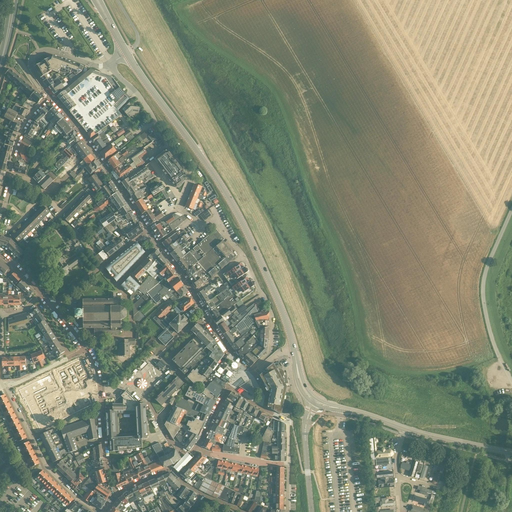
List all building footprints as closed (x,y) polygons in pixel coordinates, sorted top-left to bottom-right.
[(41,78),(41,79),(45,76),(48,74),(48,73),(52,71),(58,73),(59,70),(69,74),(70,71),(73,72),(76,76),(82,72),(84,67),(78,64),(78,65),(67,60),(64,59),(53,55),(52,58),(50,57),(48,59),(42,62),(43,63),(40,64),(35,67),(38,73),(41,78)] [(12,81),(16,75),(10,69),(5,75),(12,81)] [(77,121),(86,131),(87,133),(87,132),(88,133),(87,134),(90,138),(121,115),(118,111),(118,110),(117,109),(114,106),(125,94),(124,92),(121,89),(112,76),(111,76),(100,72),(90,69),(86,72),(69,87),(63,92),(57,97),(58,97),(60,99),(60,100),(63,104),(64,104),(67,108),(66,108),(67,108),(69,111),(70,111),(70,112),(70,113),(71,112),(72,114),(71,114),(72,114),(74,116),(73,116),(74,117),(74,116),(77,120),(77,121)] [(41,79),(43,82),(50,77),(48,74),(45,76),(41,79)] [(47,89),(49,88),(54,84),(52,81),(55,79),(59,77),(57,74),(50,77),(43,82),(47,89)] [(12,81),(18,86),(23,80),(16,75),(12,81)] [(66,83),(63,79),(61,76),(59,77),(55,79),(52,81),(54,84),(49,88),(54,94),(64,88),(62,85),(66,83)] [(23,80),(18,86),(24,91),(29,86),(23,80)] [(24,91),(30,97),(35,91),(29,86),(24,91)] [(32,100),(32,99),(38,103),(43,98),(35,91),(30,97),(30,98),(32,100)] [(131,107),(130,104),(130,103),(125,107),(128,110),(125,113),(129,118),(133,114),(139,115),(140,108),(131,107)] [(37,123),(38,123),(44,117),(45,116),(50,111),(46,107),(39,113),(39,114),(40,115),(34,120),(37,123)] [(4,112),(6,113),(16,118),(16,117),(23,120),(24,118),(18,114),(15,112),(7,108),(4,112)] [(18,114),(24,118),(25,116),(27,116),(29,112),(21,108),(20,110),(18,108),(15,112),(18,114)] [(53,108),(50,111),(45,116),(44,117),(38,123),(44,129),(48,123),(50,121),(58,113),(53,108)] [(15,120),(16,118),(6,113),(4,118),(11,121),(14,122),(20,126),(21,123),(15,120)] [(51,122),(48,129),(51,131),(54,128),(56,125),(63,118),(58,113),(50,121),(51,122)] [(64,137),(65,139),(69,135),(73,131),(70,126),(67,123),(63,118),(56,125),(54,128),(57,131),(58,132),(60,135),(63,132),(65,136),(64,137)] [(20,126),(14,122),(11,121),(9,124),(12,126),(10,129),(18,132),(20,128),(19,128),(20,126)] [(28,128),(35,132),(39,126),(31,121),(29,126),(28,128)] [(32,138),(35,132),(28,128),(27,130),(27,129),(25,133),(25,134),(32,138)] [(7,137),(14,139),(15,137),(16,138),(17,133),(9,130),(8,132),(6,132),(4,136),(7,137)] [(63,152),(67,156),(69,159),(70,159),(74,155),(69,151),(70,150),(72,148),(71,147),(80,140),(77,136),(77,134),(76,132),(75,132),(73,131),(69,135),(65,139),(63,141),(63,142),(64,144),(66,143),(67,143),(69,146),(63,152)] [(91,140),(93,144),(105,135),(103,132),(99,135),(98,135),(91,140)] [(131,133),(126,138),(129,142),(134,137),(131,133)] [(153,133),(149,135),(148,136),(152,142),(157,138),(153,133)] [(30,141),(32,143),(34,139),(32,138),(25,134),(23,138),(24,138),(30,141)] [(93,144),(96,148),(103,143),(101,141),(103,140),(103,141),(107,138),(105,135),(93,144)] [(13,141),(14,139),(7,137),(5,143),(13,146),(15,142),(13,141)] [(108,139),(103,143),(96,148),(99,151),(105,147),(104,145),(105,144),(106,144),(110,142),(108,139)] [(119,139),(111,145),(100,153),(105,160),(118,150),(118,151),(120,149),(117,145),(118,144),(118,145),(121,142),(119,139)] [(17,154),(21,157),(30,146),(22,141),(21,141),(17,154)] [(72,148),(70,150),(76,157),(80,153),(80,152),(86,148),(81,141),(72,148)] [(3,152),(10,154),(10,151),(12,152),(13,147),(4,145),(3,152)] [(130,152),(135,148),(133,145),(123,153),(121,151),(107,162),(110,167),(126,155),(130,152)] [(80,153),(76,157),(69,163),(75,169),(80,164),(82,167),(86,164),(88,166),(95,160),(86,148),(80,152),(80,153)] [(126,155),(110,167),(113,170),(118,166),(121,164),(125,162),(140,151),(143,148),(138,152),(135,148),(130,152),(126,155)] [(138,169),(137,168),(144,163),(141,158),(147,153),(143,148),(140,151),(125,162),(128,166),(125,169),(124,168),(116,174),(119,179),(120,179),(121,180),(122,182),(139,170),(138,169)] [(172,157),(169,152),(168,153),(167,150),(166,150),(156,158),(156,159),(154,160),(158,165),(160,168),(161,168),(162,170),(162,171),(166,176),(167,176),(169,178),(168,178),(170,181),(171,181),(172,183),(174,185),(176,188),(182,183),(182,184),(184,182),(181,178),(185,175),(182,170),(174,159),(173,159),(172,157)] [(62,166),(69,159),(67,156),(63,160),(60,160),(55,164),(55,167),(58,170),(62,166)] [(95,160),(88,166),(85,168),(81,172),(73,180),(77,183),(84,174),(83,174),(87,170),(91,174),(100,167),(95,160)] [(118,166),(113,170),(116,174),(124,168),(125,169),(128,166),(125,162),(121,164),(118,166)] [(20,163),(19,165),(16,164),(14,168),(16,169),(15,172),(26,175),(29,166),(20,163)] [(151,174),(145,166),(139,170),(122,182),(122,183),(126,190),(133,185),(134,184),(141,181),(142,181),(143,183),(144,182),(145,183),(153,178),(151,174)] [(38,184),(46,176),(41,171),(33,178),(38,184)] [(47,175),(38,184),(55,201),(63,191),(47,175)] [(95,175),(90,179),(86,182),(85,182),(87,184),(85,186),(86,188),(90,184),(91,185),(96,193),(101,189),(104,187),(101,182),(99,180),(98,178),(95,175)] [(146,186),(143,183),(142,181),(141,181),(134,184),(133,185),(126,190),(131,197),(142,190),(147,187),(146,186)] [(118,192),(115,187),(111,182),(104,187),(101,189),(105,194),(107,197),(97,204),(98,205),(103,202),(105,204),(109,202),(110,201),(108,199),(110,197),(118,192)] [(160,183),(154,187),(150,190),(153,196),(161,191),(164,189),(160,183)] [(192,190),(199,193),(202,187),(195,184),(192,190)] [(142,190),(131,197),(135,204),(143,199),(146,196),(147,195),(149,191),(148,189),(147,187),(142,190)] [(169,197),(164,189),(161,191),(161,192),(166,199),(169,197)] [(199,193),(192,190),(190,195),(197,198),(199,193)] [(82,198),(87,203),(92,198),(85,192),(84,194),(85,195),(82,198)] [(123,199),(118,192),(110,197),(115,205),(111,207),(114,212),(112,213),(114,215),(119,211),(119,210),(127,204),(123,199)] [(197,198),(190,195),(187,201),(195,204),(197,198)] [(142,215),(143,214),(150,210),(149,209),(153,207),(154,206),(155,207),(156,206),(153,200),(150,202),(147,197),(143,200),(143,199),(135,204),(136,205),(142,215)] [(77,200),(76,202),(82,208),(87,203),(82,198),(79,202),(77,200)] [(195,204),(187,201),(185,207),(192,210),(195,204)] [(77,213),(82,208),(76,202),(74,203),(76,205),(73,208),(77,213)] [(117,219),(116,219),(125,215),(131,211),(127,204),(119,210),(119,211),(114,215),(115,216),(117,219)] [(154,206),(153,207),(149,209),(150,210),(143,214),(150,225),(163,216),(156,206),(155,207),(154,206)] [(40,210),(46,217),(50,213),(44,207),(40,210)] [(68,210),(67,212),(73,217),(77,213),(73,208),(69,211),(68,210)] [(40,210),(36,214),(42,220),(46,217),(40,210)] [(205,217),(207,219),(212,215),(208,210),(203,213),(205,217)] [(127,222),(136,218),(131,211),(125,215),(116,219),(118,223),(120,222),(122,221),(123,222),(127,220),(127,222)] [(68,222),(73,217),(67,212),(65,213),(67,214),(63,218),(68,222)] [(115,220),(116,219),(117,219),(115,216),(112,213),(100,221),(104,227),(105,227),(111,223),(111,222),(115,220)] [(162,230),(156,234),(160,240),(166,236),(168,234),(187,218),(180,214),(179,213),(178,213),(177,213),(176,213),(174,214),(164,221),(168,226),(166,228),(162,230)] [(42,220),(36,214),(32,218),(38,224),(42,220)] [(38,224),(32,218),(28,222),(34,228),(38,224)] [(142,229),(136,218),(127,222),(127,220),(123,222),(122,221),(120,222),(118,223),(119,224),(117,225),(123,233),(125,232),(129,238),(142,229)] [(113,227),(117,225),(119,224),(118,223),(116,219),(115,220),(111,222),(111,223),(113,227)] [(152,229),(156,234),(162,230),(166,228),(168,226),(164,221),(159,224),(152,229)] [(28,222),(24,226),(31,232),(34,228),(28,222)] [(113,227),(111,223),(105,227),(110,233),(115,230),(113,227)] [(31,232),(24,226),(20,229),(27,236),(31,232)] [(20,229),(17,233),(23,239),(27,236),(20,229)] [(198,263),(208,274),(216,267),(222,261),(219,257),(216,254),(213,250),(223,241),(225,239),(216,230),(193,250),(184,257),(177,263),(185,273),(198,263)] [(180,238),(183,236),(180,233),(181,233),(179,231),(176,233),(172,236),(169,238),(162,243),(166,249),(173,244),(180,238)] [(184,231),(181,233),(180,233),(183,236),(185,239),(186,238),(188,241),(190,239),(184,231)] [(23,239),(17,233),(13,237),(19,243),(23,239)] [(75,239),(77,242),(77,241),(79,240),(84,246),(88,242),(80,234),(75,239)] [(111,237),(120,248),(125,244),(120,239),(117,241),(115,238),(113,235),(111,237)] [(4,237),(3,236),(1,245),(6,247),(11,239),(4,237)] [(185,239),(183,236),(180,238),(173,244),(166,249),(170,254),(177,248),(178,248),(183,244),(187,241),(188,241),(186,238),(185,239)] [(111,246),(116,252),(120,248),(111,237),(107,241),(110,244),(111,245),(111,246)] [(77,241),(77,242),(76,242),(73,238),(70,240),(74,244),(73,245),(75,248),(79,244),(77,241)] [(16,244),(11,239),(6,247),(10,251),(17,244),(16,244)] [(170,254),(173,258),(181,252),(190,245),(187,241),(183,244),(178,248),(177,248),(170,254)] [(216,254),(226,245),(223,241),(213,250),(216,254)] [(137,243),(105,268),(109,273),(111,271),(115,276),(113,277),(116,282),(128,270),(127,270),(129,268),(128,267),(132,264),(133,264),(133,265),(145,253),(137,243)] [(14,254),(20,248),(17,245),(17,244),(10,251),(14,254)] [(116,252),(111,246),(111,245),(110,244),(109,244),(107,245),(107,247),(108,248),(104,251),(109,257),(116,252)] [(181,252),(173,258),(177,263),(184,257),(193,250),(190,245),(181,252)] [(229,249),(226,245),(216,254),(219,257),(229,249)] [(98,254),(104,261),(108,257),(102,250),(99,246),(97,247),(98,250),(98,251),(100,253),(98,254)] [(23,252),(20,248),(14,254),(18,258),(22,254),(22,255),(25,252),(24,251),(23,252)] [(219,257),(222,261),(224,260),(233,252),(229,249),(219,257)] [(104,261),(98,254),(95,257),(95,256),(96,255),(91,250),(89,252),(90,253),(100,264),(104,261)] [(155,250),(140,266),(146,271),(150,267),(151,266),(153,263),(161,254),(157,250),(155,250)] [(224,260),(228,264),(236,257),(233,252),(224,260)] [(54,256),(56,259),(57,261),(56,262),(60,268),(59,269),(62,273),(69,268),(70,269),(82,260),(79,256),(67,264),(62,258),(61,258),(59,256),(57,254),(54,256)] [(144,295),(147,293),(158,283),(155,278),(159,274),(158,272),(168,264),(161,254),(153,263),(151,266),(150,267),(146,271),(150,275),(144,282),(142,285),(140,287),(138,289),(144,295)] [(219,271),(228,264),(224,260),(222,261),(216,267),(219,271)] [(205,271),(198,263),(185,273),(189,278),(202,269),(204,272),(205,271)] [(223,275),(233,288),(244,279),(242,276),(248,272),(245,267),(244,268),(241,263),(232,269),(232,268),(227,272),(223,275)] [(8,270),(8,269),(9,268),(5,264),(0,269),(0,271),(6,277),(10,272),(8,270)] [(172,269),(168,264),(158,272),(159,274),(163,279),(158,283),(147,293),(152,299),(163,289),(169,284),(169,283),(178,277),(172,269)] [(139,278),(146,271),(140,266),(132,275),(139,281),(141,279),(139,278)] [(219,271),(216,267),(208,274),(211,278),(219,272),(219,271)] [(202,269),(189,278),(192,283),(205,274),(202,269)] [(21,279),(14,273),(10,277),(9,277),(7,279),(9,280),(14,285),(21,279)] [(205,274),(192,283),(196,289),(209,279),(205,274)] [(138,289),(140,287),(130,277),(121,286),(131,296),(130,297),(131,300),(130,297),(137,289),(138,289)] [(235,292),(234,293),(240,301),(254,291),(252,287),(254,286),(251,281),(250,282),(247,277),(244,279),(233,288),(232,288),(235,292)] [(163,289),(152,299),(156,303),(166,294),(169,298),(175,293),(176,292),(177,291),(183,285),(178,278),(169,284),(163,289)] [(24,296),(24,301),(29,296),(29,297),(32,294),(32,295),(34,293),(33,293),(34,292),(22,280),(16,287),(19,290),(21,288),(26,294),(23,296),(24,296)] [(175,293),(169,298),(173,302),(181,297),(187,292),(183,285),(177,291),(176,292),(175,293)] [(197,294),(204,305),(209,301),(204,294),(207,291),(205,288),(197,294)] [(209,313),(214,308),(216,307),(225,300),(234,293),(235,292),(232,288),(229,291),(228,289),(227,289),(220,293),(211,300),(209,301),(204,305),(209,313)] [(14,296),(14,305),(20,305),(20,302),(24,302),(24,301),(24,296),(23,296),(22,296),(22,294),(20,292),(17,292),(17,294),(14,294),(14,296)] [(79,328),(94,328),(121,328),(121,327),(122,327),(123,326),(124,325),(124,324),(124,323),(124,322),(123,321),(122,320),(122,319),(124,319),(126,317),(127,315),(127,313),(127,311),(125,310),(124,308),(122,308),(122,306),(120,306),(120,297),(116,297),(116,293),(111,293),(111,298),(110,298),(110,299),(78,300),(79,310),(75,310),(75,318),(76,318),(76,319),(77,319),(79,319),(79,328)] [(231,307),(240,301),(234,293),(225,300),(216,307),(214,308),(218,312),(220,310),(223,313),(228,309),(231,307)] [(133,305),(133,316),(147,304),(141,298),(133,305)] [(191,299),(188,301),(183,305),(181,302),(175,306),(182,313),(193,304),(194,303),(191,299)] [(161,320),(165,316),(170,311),(169,310),(171,308),(167,304),(156,315),(156,316),(154,318),(157,322),(160,319),(161,320)] [(244,311),(247,315),(255,306),(254,304),(244,311)] [(225,322),(237,310),(235,306),(233,307),(234,309),(230,312),(228,309),(223,313),(214,321),(218,327),(225,322)] [(224,335),(232,347),(239,341),(241,339),(243,337),(253,329),(251,326),(255,324),(251,317),(254,316),(259,314),(258,313),(256,308),(256,307),(255,306),(247,315),(244,318),(241,321),(236,326),(230,331),(224,335)] [(38,325),(44,320),(45,320),(37,308),(32,312),(32,311),(14,317),(8,319),(8,328),(12,327),(12,328),(14,327),(13,326),(17,325),(29,321),(28,318),(31,317),(32,318),(33,317),(38,325)] [(209,313),(214,321),(223,313),(220,310),(218,312),(214,308),(209,313)] [(218,327),(224,335),(230,331),(236,326),(241,321),(236,317),(240,313),(237,310),(225,322),(218,327)] [(269,310),(259,314),(254,316),(255,318),(258,317),(258,318),(263,318),(263,316),(269,315),(269,310)] [(171,323),(165,317),(162,320),(168,327),(170,325),(175,331),(178,333),(187,324),(185,321),(187,319),(183,315),(181,317),(179,315),(171,323)] [(269,325),(269,315),(263,316),(263,318),(258,318),(258,317),(255,318),(256,322),(258,329),(269,325)] [(51,331),(44,320),(38,325),(32,328),(33,330),(39,327),(44,335),(51,331)] [(205,348),(215,340),(206,326),(205,326),(206,326),(203,328),(201,326),(198,323),(191,331),(194,334),(196,336),(172,360),(180,368),(179,369),(184,374),(188,371),(187,370),(185,368),(189,364),(191,362),(200,353),(202,351),(205,348)] [(171,335),(175,331),(170,325),(168,327),(157,338),(158,338),(158,339),(165,346),(174,337),(171,335)] [(255,327),(253,329),(243,337),(241,339),(239,341),(232,347),(236,352),(243,346),(248,340),(255,334),(259,331),(255,327)] [(260,330),(259,331),(255,334),(260,341),(260,339),(268,339),(269,327),(260,330)] [(62,347),(51,331),(44,335),(48,342),(43,346),(45,348),(46,347),(47,350),(51,347),(55,353),(52,356),(52,355),(48,356),(51,361),(54,360),(58,358),(62,355),(62,354),(64,352),(63,350),(64,349),(62,347)] [(236,352),(242,359),(249,353),(250,352),(254,348),(260,341),(255,334),(248,340),(243,346),(236,352)] [(135,339),(128,339),(128,340),(121,340),(121,343),(120,343),(120,352),(119,352),(119,355),(120,356),(129,356),(129,345),(135,345),(135,339)] [(260,341),(260,342),(259,345),(262,347),(267,350),(268,339),(260,339),(260,341)] [(202,351),(218,363),(224,355),(215,340),(205,348),(202,351)] [(260,341),(254,348),(262,355),(267,350),(262,347),(259,345),(260,342),(260,341)] [(259,358),(262,355),(254,348),(250,352),(254,355),(258,358),(259,358)] [(42,351),(36,353),(39,361),(41,366),(43,365),(41,360),(45,359),(42,351)] [(207,377),(212,370),(213,371),(215,368),(216,368),(216,367),(216,366),(218,363),(202,351),(200,353),(191,362),(192,363),(190,365),(189,364),(185,368),(187,370),(191,366),(192,367),(191,369),(193,370),(187,377),(194,384),(194,383),(196,382),(198,382),(200,382),(201,382),(202,383),(205,379),(207,377)] [(251,366),(258,358),(254,355),(250,352),(249,353),(242,359),(250,366),(251,366)] [(31,356),(28,357),(30,364),(34,363),(37,361),(40,368),(42,368),(41,366),(39,361),(36,353),(31,355),(31,356)] [(28,357),(19,357),(20,365),(26,365),(26,364),(30,364),(28,357)] [(50,374),(18,390),(21,395),(23,399),(27,407),(39,431),(47,427),(80,411),(92,405),(80,380),(88,377),(79,359),(56,370),(50,373),(50,374)] [(285,396),(285,393),(287,387),(290,387),(288,377),(287,377),(285,370),(283,371),(281,367),(282,366),(279,362),(275,365),(273,363),(272,364),(264,371),(264,372),(258,377),(259,379),(262,380),(270,393),(267,407),(280,414),(291,414),(289,397),(285,396)] [(168,402),(173,397),(186,385),(177,376),(155,399),(163,407),(168,402)] [(244,379),(238,379),(239,390),(250,389),(250,380),(244,381),(244,379)] [(198,403),(203,405),(207,397),(214,401),(215,402),(217,398),(220,395),(220,394),(219,394),(221,391),(222,389),(213,381),(211,383),(210,383),(209,385),(209,384),(207,386),(202,387),(202,389),(202,390),(201,391),(200,392),(199,392),(197,392),(196,391),(195,390),(194,389),(194,388),(194,387),(190,387),(185,396),(189,398),(194,401),(198,403)] [(147,439),(145,404),(139,404),(126,391),(121,396),(123,398),(123,404),(112,404),(112,410),(106,411),(107,439),(110,439),(111,439),(111,440),(110,440),(110,451),(118,451),(120,451),(124,450),(125,450),(127,450),(131,449),(133,449),(136,449),(140,448),(142,447),(142,439),(147,439)] [(232,392),(228,397),(232,400),(231,402),(233,404),(234,405),(236,400),(239,396),(232,392)] [(232,405),(233,406),(234,406),(232,410),(237,412),(238,412),(239,409),(240,408),(244,400),(239,396),(236,400),(234,405),(233,404),(232,405)] [(204,406),(212,410),(216,402),(215,402),(214,401),(207,397),(203,405),(204,406)] [(197,406),(188,401),(187,401),(180,398),(175,406),(181,409),(188,411),(186,415),(192,418),(206,423),(209,415),(200,412),(195,410),(197,406)] [(209,415),(212,410),(204,406),(203,405),(198,403),(194,401),(189,398),(188,401),(197,406),(195,410),(200,412),(209,415)] [(8,400),(0,403),(0,406),(1,410),(11,405),(8,400)] [(245,411),(249,404),(248,404),(244,400),(240,408),(239,409),(238,412),(236,417),(235,420),(240,422),(243,414),(245,411)] [(229,409),(231,410),(233,406),(232,405),(231,405),(226,401),(223,406),(229,409)] [(250,414),(253,407),(249,404),(245,411),(243,414),(240,422),(239,423),(238,427),(239,427),(239,426),(243,428),(246,421),(248,417),(249,414),(250,414)] [(11,405),(1,410),(4,415),(13,410),(11,405)] [(172,411),(183,415),(184,414),(186,415),(188,411),(181,409),(175,406),(172,411)] [(220,410),(229,414),(230,411),(233,412),(233,411),(231,410),(229,409),(223,406),(220,410)] [(255,417),(259,410),(253,407),(250,414),(249,414),(248,417),(246,421),(243,428),(244,428),(245,427),(249,429),(255,418),(255,417)] [(13,410),(4,415),(7,420),(16,416),(13,410)] [(229,414),(220,410),(217,418),(226,421),(233,425),(231,432),(229,438),(232,439),(240,441),(241,435),(240,435),(237,434),(236,433),(238,428),(238,427),(239,423),(240,422),(235,420),(236,417),(229,414)] [(265,414),(259,410),(255,417),(255,418),(261,421),(260,423),(264,425),(268,417),(264,415),(265,414)] [(180,421),(183,415),(172,411),(170,416),(180,421)] [(16,416),(7,420),(9,426),(19,421),(16,416)] [(180,421),(170,416),(167,421),(172,423),(180,427),(182,424),(179,423),(180,421)] [(200,437),(204,428),(204,427),(206,423),(192,418),(192,420),(191,419),(190,421),(189,421),(187,426),(185,429),(187,430),(190,432),(192,433),(193,433),(200,437)] [(231,432),(233,425),(226,421),(217,418),(214,425),(222,428),(231,432)] [(71,425),(74,436),(88,432),(90,440),(97,439),(94,419),(93,419),(85,420),(71,425)] [(19,421),(9,426),(12,431),(21,426),(19,421)] [(180,427),(172,423),(166,421),(164,425),(173,439),(181,427),(180,427)] [(75,439),(74,436),(71,425),(60,429),(65,442),(69,453),(77,450),(73,439),(75,439)] [(229,438),(231,432),(222,428),(214,425),(211,431),(218,434),(223,436),(229,438)] [(21,426),(12,431),(15,436),(24,432),(21,426)] [(241,435),(243,435),(246,436),(249,429),(245,427),(244,428),(243,428),(239,426),(239,427),(238,427),(238,428),(236,433),(237,434),(240,435),(241,435)] [(49,430),(48,431),(40,435),(53,462),(63,458),(68,453),(67,450),(65,451),(64,449),(60,451),(58,448),(63,446),(62,444),(57,446),(55,442),(60,440),(59,438),(54,440),(53,437),(57,434),(56,432),(51,435),(49,430)] [(200,437),(193,433),(192,433),(192,434),(187,430),(183,436),(188,440),(194,444),(200,437)] [(267,430),(261,440),(270,442),(272,432),(267,430)] [(232,439),(229,438),(223,436),(218,434),(211,431),(207,439),(210,440),(216,442),(220,443),(230,447),(232,439)] [(24,432),(15,436),(17,442),(27,437),(24,432)] [(189,451),(194,444),(188,440),(183,436),(179,433),(178,433),(175,437),(183,447),(189,451)] [(210,440),(207,439),(203,447),(209,450),(212,443),(209,442),(210,441),(210,440)] [(212,443),(209,450),(212,451),(220,452),(228,453),(228,452),(232,453),(232,454),(237,454),(238,448),(230,447),(220,443),(216,442),(210,440),(210,441),(209,442),(212,443)] [(29,441),(19,446),(22,451),(31,447),(29,441)] [(91,454),(91,455),(96,453),(102,452),(100,442),(97,445),(97,446),(96,446),(92,449),(93,450),(90,451),(90,454),(91,454)] [(152,446),(154,451),(159,459),(158,459),(160,461),(164,468),(173,464),(171,461),(172,460),(170,458),(167,460),(165,456),(159,443),(152,446)] [(31,447),(22,451),(25,456),(34,452),(31,447)] [(375,458),(392,456),(394,454),(393,450),(391,449),(386,449),(384,448),(382,448),(380,450),(375,450),(375,458)] [(171,461),(173,464),(181,458),(175,449),(169,454),(165,456),(167,460),(170,458),(172,460),(171,461)] [(34,452),(25,456),(28,462),(37,457),(34,452)] [(102,457),(102,452),(96,453),(91,455),(92,459),(92,461),(94,460),(101,458),(102,457)] [(139,477),(151,472),(146,463),(144,458),(141,453),(136,456),(140,463),(138,464),(136,460),(134,456),(130,458),(132,462),(136,470),(139,477)] [(198,467),(205,473),(206,472),(213,464),(214,459),(210,457),(208,459),(207,458),(201,453),(193,462),(198,467)] [(37,457),(28,462),(30,467),(40,463),(37,457)] [(152,473),(158,470),(155,463),(151,465),(150,461),(147,457),(144,458),(146,463),(151,472),(152,473)] [(94,460),(92,461),(91,461),(89,462),(87,463),(88,466),(89,466),(94,468),(102,465),(101,458),(94,460)] [(124,476),(127,483),(139,477),(136,470),(132,462),(130,458),(127,459),(132,469),(127,472),(128,474),(124,475),(124,476)] [(389,464),(389,458),(376,459),(377,465),(384,465),(384,467),(387,466),(387,465),(389,464)] [(55,466),(59,470),(65,464),(61,460),(55,466)] [(164,468),(160,461),(155,463),(158,470),(164,468)] [(410,471),(412,465),(408,464),(409,462),(406,461),(406,463),(403,462),(401,468),(410,471)] [(410,477),(415,479),(417,471),(421,472),(421,470),(418,469),(420,462),(415,461),(410,477)] [(198,467),(193,462),(187,467),(193,472),(200,477),(205,479),(205,478),(211,481),(212,474),(207,472),(206,472),(205,473),(198,467)] [(234,463),(231,477),(234,478),(234,475),(233,474),(234,472),(237,472),(239,464),(234,463)] [(63,474),(69,468),(65,464),(59,470),(63,474)] [(193,472),(187,467),(186,466),(179,473),(183,477),(185,479),(186,479),(185,480),(187,482),(190,484),(192,482),(189,479),(192,476),(190,474),(193,472)] [(63,474),(67,478),(73,472),(69,468),(63,474)] [(100,477),(105,475),(103,469),(94,472),(95,475),(92,476),(92,479),(100,477)] [(43,470),(37,477),(41,481),(47,474),(43,470)] [(73,472),(67,478),(71,482),(77,475),(73,472)] [(77,475),(71,482),(69,484),(74,489),(79,484),(79,483),(84,478),(79,473),(77,475)] [(127,483),(124,476),(119,479),(119,477),(120,476),(119,473),(112,475),(115,483),(117,488),(127,484),(127,483)] [(167,480),(177,491),(182,486),(171,474),(170,473),(163,476),(165,481),(167,480)] [(47,474),(41,481),(46,485),(52,479),(47,474)] [(108,485),(105,475),(100,477),(92,479),(91,482),(88,480),(87,481),(92,484),(96,487),(98,484),(106,489),(108,486),(108,485)] [(169,500),(175,509),(182,502),(172,496),(170,492),(167,485),(165,481),(163,476),(156,479),(160,486),(161,487),(164,492),(166,496),(166,497),(169,500)] [(205,479),(200,477),(197,483),(195,487),(199,489),(202,483),(203,484),(205,479)] [(202,483),(199,489),(206,493),(210,495),(218,499),(219,498),(228,502),(232,491),(233,491),(224,487),(211,481),(205,478),(205,479),(203,484),(202,483)] [(397,486),(396,478),(379,479),(379,487),(397,486)] [(52,479),(46,485),(50,489),(56,483),(52,479)] [(146,493),(147,495),(153,493),(154,494),(158,503),(160,506),(163,511),(169,511),(172,510),(175,509),(169,500),(166,497),(166,496),(164,492),(161,487),(160,486),(156,479),(154,480),(142,484),(146,492),(146,493)] [(172,496),(177,491),(167,480),(165,481),(167,485),(170,492),(172,496)] [(110,492),(106,489),(98,484),(96,487),(92,484),(87,481),(86,483),(89,485),(87,488),(89,490),(87,492),(93,496),(95,494),(97,496),(98,495),(105,500),(110,493),(110,492)] [(56,483),(50,489),(54,493),(60,487),(56,483)] [(142,484),(137,487),(140,493),(141,496),(142,498),(144,501),(148,511),(149,511),(154,510),(155,511),(163,511),(160,506),(158,503),(154,494),(153,493),(147,495),(146,493),(146,492),(142,484)] [(196,501),(195,500),(197,498),(196,495),(197,494),(183,485),(177,495),(186,501),(182,506),(181,505),(177,510),(178,511),(187,511),(189,510),(192,505),(193,506),(196,501)] [(60,487),(54,493),(59,497),(65,491),(60,487)] [(137,487),(132,489),(137,500),(138,504),(144,501),(142,498),(141,496),(140,493),(137,487)] [(418,487),(417,490),(420,491),(419,494),(426,496),(427,493),(431,495),(432,491),(418,487)] [(132,509),(134,511),(138,511),(133,502),(137,500),(132,489),(129,491),(127,492),(123,495),(125,498),(132,509)] [(65,491),(59,497),(63,502),(69,495),(65,491)] [(232,491),(228,502),(232,504),(234,505),(238,495),(239,494),(232,491)] [(93,496),(87,492),(82,499),(89,503),(89,502),(92,503),(101,509),(103,506),(104,504),(106,501),(105,500),(98,495),(97,496),(95,494),(93,496)] [(69,495),(63,502),(67,506),(74,499),(69,495)] [(123,495),(118,498),(124,506),(128,509),(129,511),(134,511),(132,509),(125,498),(123,495)] [(238,495),(234,505),(239,507),(244,497),(238,495)] [(415,495),(413,500),(423,503),(422,504),(424,505),(425,503),(428,504),(429,499),(415,495)] [(380,501),(380,506),(395,505),(395,500),(389,500),(388,497),(381,498),(381,501),(380,501)] [(118,511),(120,510),(121,510),(123,511),(124,511),(128,509),(124,506),(118,498),(113,505),(118,511)] [(250,511),(252,510),(256,504),(249,499),(246,503),(250,505),(246,510),(248,511),(250,511)] [(74,501),(67,509),(70,511),(77,504),(74,501)] [(90,511),(80,503),(78,507),(85,511),(90,511)]
